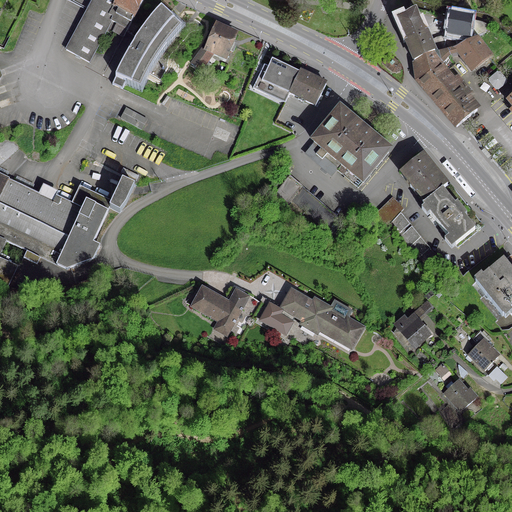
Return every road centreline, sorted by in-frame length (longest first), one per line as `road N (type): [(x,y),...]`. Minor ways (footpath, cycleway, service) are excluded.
road 1 (track): [(0,332),(100,339),(206,370),(303,376),(400,437)]
road 2 (track): [(0,455),(69,443),(118,448),(156,434),(224,439),(304,406),(361,409)]
road 3 (primary): [(511,220),(430,128),(347,64)]
road 4 (primary): [(347,64),(218,0)]
